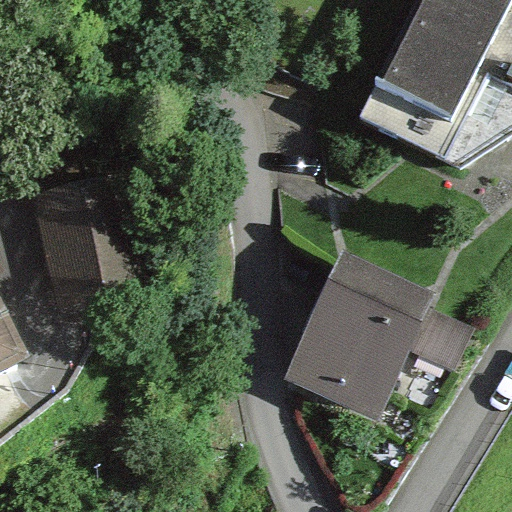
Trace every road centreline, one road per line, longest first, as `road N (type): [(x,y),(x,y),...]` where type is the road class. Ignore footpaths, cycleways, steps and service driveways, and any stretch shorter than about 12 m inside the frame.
road 1 (residential): [(147,0),(221,87),(247,141),(269,322),(304,474),(322,511)]
road 2 (residential): [(433,511),(511,371)]
